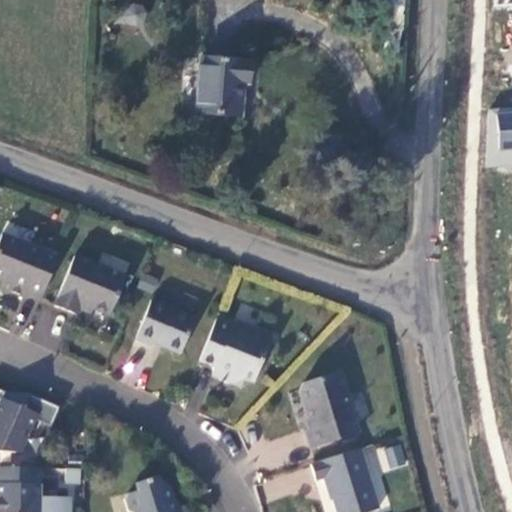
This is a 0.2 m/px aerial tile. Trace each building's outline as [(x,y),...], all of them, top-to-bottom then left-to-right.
[(132,9),(128,16),(129,24),(135,29),(143,27),(148,21),(147,13),(140,8),(132,9)] [(250,62),(201,59),(197,115),(238,118),(240,85),(248,86),(250,62)] [(511,108),(486,108),(486,167),(511,166),(511,108)] [(22,293),(38,300),(54,259),(0,237),(0,280),(6,283),(3,292),(20,298),(22,293)] [(79,306),(106,317),(122,278),(71,258),(51,308),(74,318),(79,306)] [(149,345),(177,355),(191,319),(148,302),(132,341),(148,347),(149,345)] [(229,327),(213,320),(196,362),(211,369),(211,370),(213,374),(215,377),(217,379),(221,381),(224,382),(228,383),(231,382),(235,381),(238,379),(239,379),(250,383),(264,349),(270,351),(273,349),(278,338),(276,334),(253,325),(245,332),(243,327),(231,322),(229,327)] [(307,450),(354,436),(335,374),(300,385),(296,391),(308,430),(301,432),(307,450)] [(0,454),(18,455),(34,417),(0,401),(0,454)] [(332,511),(369,511),(375,510),(356,450),(281,472),(307,466),(313,483),(323,480),(332,511)] [(0,511),(35,511),(36,499),(37,471),(0,469),(0,511)] [(78,471),(62,471),(62,484),(77,484),(78,471)] [(172,511),(166,488),(152,478),(132,485),(134,492),(123,496),(120,501),(123,511),(172,511)] [(65,511),(66,500),(36,499),(35,511),(65,511)]
